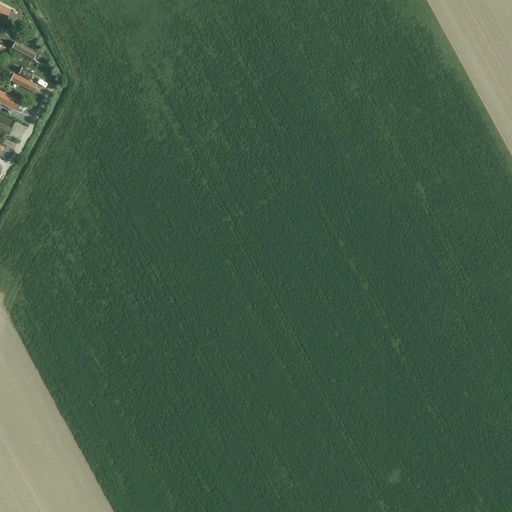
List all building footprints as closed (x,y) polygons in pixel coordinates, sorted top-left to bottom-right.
[(0,22),(1,23),(4,24),(10,12),(8,11),(0,6),(0,22)] [(14,42),(10,49),(31,61),(35,54),(14,42)] [(22,68),(18,75),(29,81),(33,74),(22,68)] [(35,78),(45,83),(48,78),(38,73),(35,78)] [(10,81),(33,93),(37,86),(13,74),(10,81)] [(0,103),(14,111),(19,101),(0,91),(0,103)] [(0,124),(0,131),(8,136),(11,130),(0,124)] [(0,132),(0,142),(6,146),(10,138),(0,132)] [(0,146),(0,157),(4,159),(8,159),(12,152),(3,147),(0,146)]
